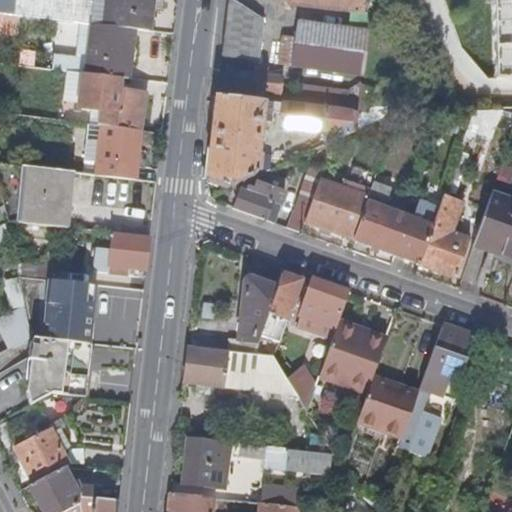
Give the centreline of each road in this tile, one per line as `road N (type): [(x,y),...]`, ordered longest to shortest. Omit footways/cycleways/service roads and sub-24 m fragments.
road 1 (residential): [(511,327),(173,215)]
road 2 (tertiary): [(173,215),(143,511)]
road 3 (tertiary): [(177,182),(199,0)]
